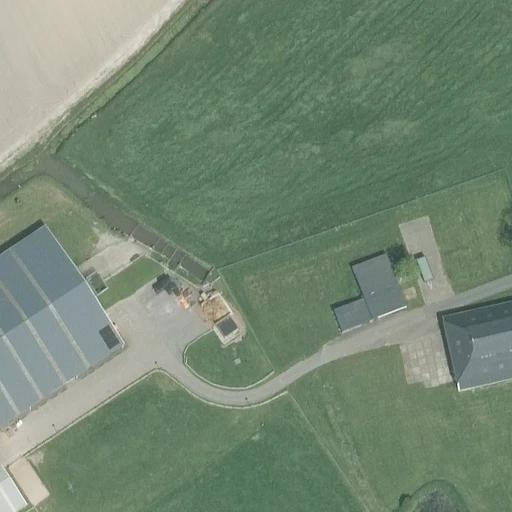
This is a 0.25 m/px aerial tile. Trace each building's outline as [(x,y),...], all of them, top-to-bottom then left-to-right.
[(0,259),(0,429),(123,347),(45,229),(0,259)] [(341,334),(406,309),(385,256),(351,270),(362,297),(331,309),(341,334)] [(511,304),(441,321),(458,393),(511,380),(511,304)] [(230,320),(216,329),(224,340),(237,331),(230,320)] [(0,511),(25,511),(28,511),(3,470),(0,471),(0,511)]
